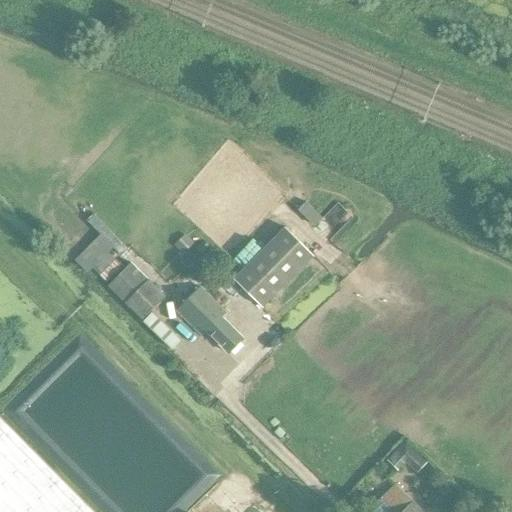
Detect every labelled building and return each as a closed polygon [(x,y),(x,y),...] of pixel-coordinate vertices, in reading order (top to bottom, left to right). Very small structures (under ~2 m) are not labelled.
[(113,248),(120,256),(127,249),(94,214),(87,221),(100,234),(113,248)] [(312,254),(283,226),(232,279),(262,307),(312,254)] [(100,234),(74,261),(88,274),(93,269),(109,252),(113,248),(100,234)] [(110,285),(125,269),(109,252),(93,269),(110,285)] [(152,311),(164,298),(130,264),(125,269),(110,285),(109,287),(143,320),(152,311)] [(199,287),(177,310),(203,336),(207,332),(228,352),(242,337),(222,318),(226,313),(199,287)] [(152,311),(143,320),(172,349),(181,340),(152,311)] [(0,511),(93,511),(0,418),(0,511)] [(425,464),(405,446),(404,445),(387,463),(396,471),(404,462),(416,473),(425,464)] [(423,511),(395,484),(369,510),(371,511),(423,511)]
